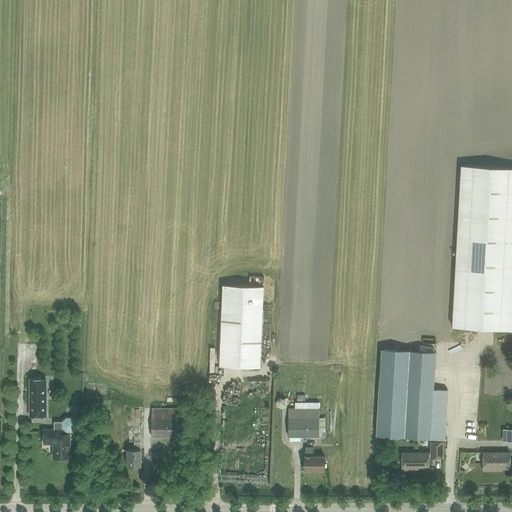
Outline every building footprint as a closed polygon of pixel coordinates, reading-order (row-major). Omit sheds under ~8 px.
[(511,167),(461,165),(452,326),(511,329),(511,167)] [(260,368),(264,287),(224,286),(220,366),(260,368)] [(31,414),(47,414),(47,378),(44,378),(43,376),(36,376),(34,378),(31,378),(31,414)] [(447,390),(379,386),(376,435),(444,439),(447,390)] [(151,407),(151,418),(151,438),(177,438),(177,408),(151,407)] [(76,426),(76,421),(72,417),(67,417),(63,421),(55,421),(55,429),(45,428),(45,442),(54,443),(54,457),(70,457),(70,434),(69,434),(69,430),(72,430),(76,426)] [(289,437),(318,437),(318,418),(289,418),(289,437)] [(460,424),(461,438),(469,437),(468,423),(460,424)] [(127,449),(127,465),(141,465),(141,449),(140,449),(140,441),(134,441),(134,449),(127,449)] [(429,468),(429,457),(431,457),(431,458),(443,458),(443,442),(431,442),(431,453),(402,453),(402,470),(415,470),(415,468),(429,468)] [(305,448),(305,456),(304,456),(304,470),(325,470),(325,456),(313,456),(313,448),(305,448)] [(483,452),(483,468),(496,468),(496,467),(510,467),(510,452),(483,452)]
